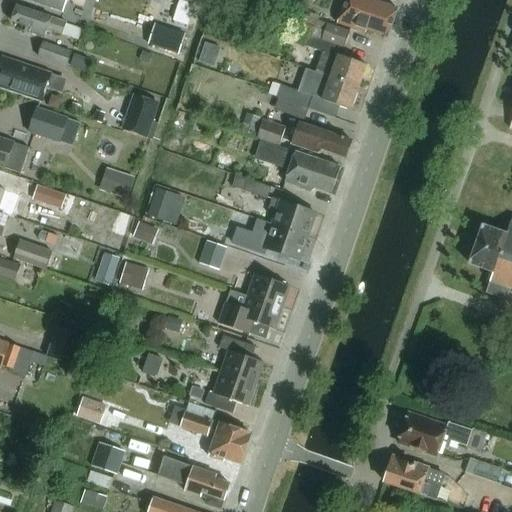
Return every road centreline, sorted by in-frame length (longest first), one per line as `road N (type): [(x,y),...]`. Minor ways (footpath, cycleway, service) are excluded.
road 1 (tertiary): [(269,446),(424,0)]
road 2 (residential): [(369,482),(384,393),(511,39)]
